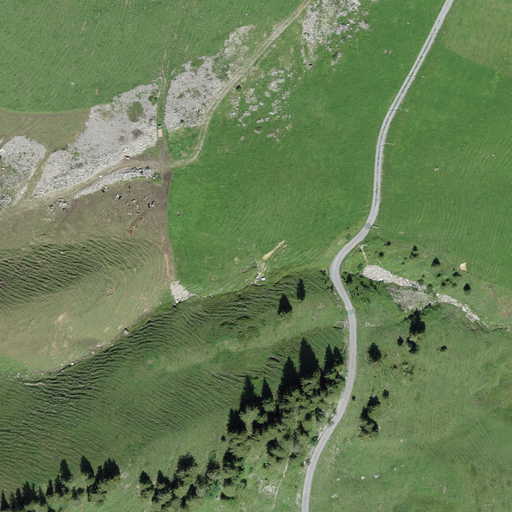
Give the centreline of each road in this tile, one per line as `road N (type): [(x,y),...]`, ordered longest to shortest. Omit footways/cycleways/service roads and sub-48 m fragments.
road 1 (track): [(449,0),(386,123),(368,226),(335,269),(351,312),(351,376),(312,463),(305,511)]
road 2 (track): [(195,154),(169,165),(128,164),(0,220)]
road 3 (track): [(309,0),(217,99),(195,154)]
